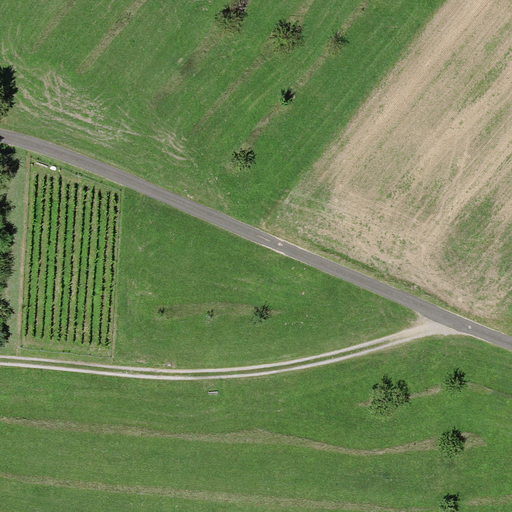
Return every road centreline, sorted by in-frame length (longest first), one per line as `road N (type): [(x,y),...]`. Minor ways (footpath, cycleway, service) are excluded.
road 1 (track): [(511,343),(0,138)]
road 2 (track): [(445,321),(320,360),(206,372),(0,363)]
